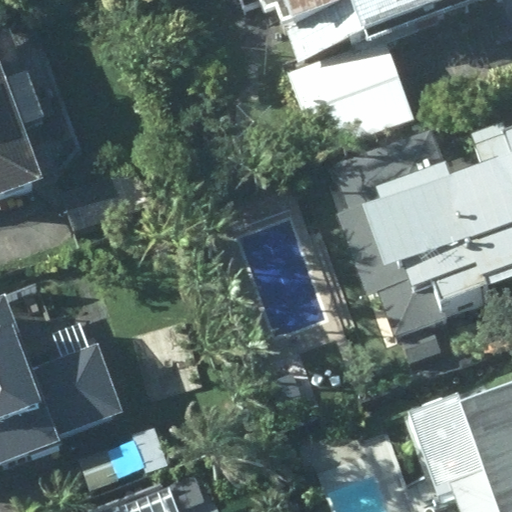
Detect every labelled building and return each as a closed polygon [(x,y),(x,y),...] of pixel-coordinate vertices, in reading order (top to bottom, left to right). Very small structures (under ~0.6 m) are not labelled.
[(511,0),(239,0),(245,17),(264,10),(271,29),(287,24),(304,74),(291,79),(320,165),(420,131),(393,49),(511,9),(511,0)] [(2,60),(0,60),(0,215),(50,198),(2,60)] [(440,142),(339,177),(397,342),(499,306),(507,328),(511,326),(511,137),(447,161),(440,142)] [(15,312),(0,317),(0,488),(72,462),(69,453),(133,429),(107,359),(41,383),(15,312)] [(439,337),(406,347),(414,374),(446,364),(439,337)] [(511,511),(511,413),(479,425),(500,485),(481,492),(488,511),(511,511)]
